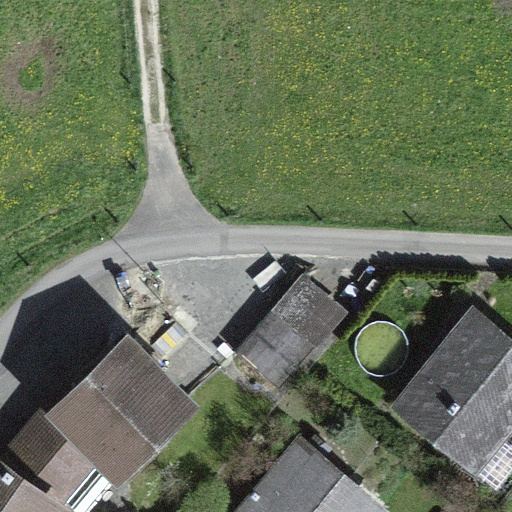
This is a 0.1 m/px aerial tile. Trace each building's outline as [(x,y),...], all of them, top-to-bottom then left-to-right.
[(283,294),(235,353),(280,389),(328,330),(283,294)] [(511,338),(473,308),(398,400),(473,461),(511,412),(511,338)] [(50,402),(0,461),(0,465),(46,498),(91,454),(114,474),(187,400),(127,336),(50,402)] [(298,443),(240,511),(371,511),(376,507),(298,443)] [(0,511),(57,511),(60,508),(46,498),(0,465),(0,511)]
